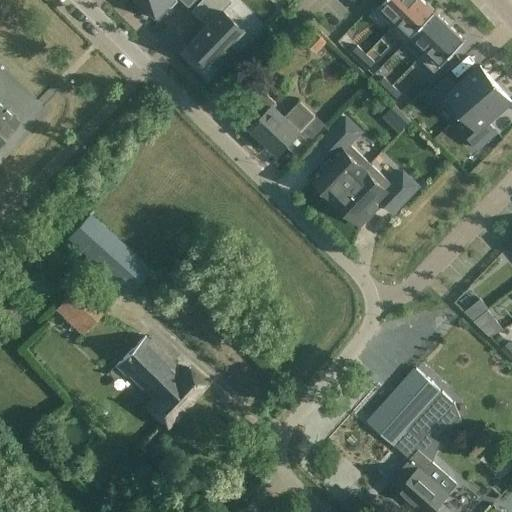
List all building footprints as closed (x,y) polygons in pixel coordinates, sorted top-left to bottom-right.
[(141,0),(139,2),(156,19),(174,0),(180,0),(187,6),(192,0),(141,0)] [(207,24),(186,46),(206,66),(241,29),(222,11),(231,2),(228,0),(201,0),(191,10),(203,22),(204,21),(207,24)] [(385,0),(377,9),(393,25),(394,25),(418,0),(385,0)] [(393,25),(390,28),(405,43),(436,11),(424,0),(418,0),(394,25),(393,25)] [(436,11),(405,43),(420,57),(450,25),(436,11)] [(450,25),(420,57),(435,72),(466,40),(465,39),(450,25)] [(359,61),(366,54),(357,45),(350,53),(359,61)] [(375,62),(366,54),(359,61),(368,70),(375,62)] [(449,76),(429,93),(439,104),(442,101),(457,118),(461,115),(460,115),(496,83),(481,65),(457,86),(449,76)] [(386,93),(392,85),(384,77),(377,84),(386,93)] [(496,83),(460,115),(461,115),(475,131),(468,137),(478,148),(498,131),(489,121),(511,101),(496,83)] [(401,94),(392,85),(386,93),(394,101),(401,94)] [(267,94),(252,110),(261,118),(252,127),(279,153),(288,144),(300,155),(327,127),(300,101),(285,117),(273,106),(276,102),(267,94)] [(0,141),(19,122),(10,114),(6,117),(0,111),(0,141)] [(335,201),(371,163),(350,143),(361,131),(346,117),(329,136),(322,143),(332,153),(310,176),(335,201)] [(392,184),(371,163),(335,201),(361,225),(383,202),(393,212),(418,186),(404,172),(392,184)] [(148,267),(90,214),(67,239),(125,292),(148,267)] [(78,287),(55,309),(81,335),(104,313),(78,287)] [(474,321),(488,310),(489,309),(481,298),(464,311),(474,321)] [(503,329),(488,310),(474,321),(489,335),(503,329)] [(182,370),(144,333),(116,363),(128,374),(129,372),(152,394),(144,403),(166,424),(207,382),(187,364),(182,370)] [(511,357),(511,355),(511,342),(510,341),(503,348),(511,357)] [(417,367),(370,419),(395,442),(409,427),(421,438),(422,436),(439,445),(462,420),(455,403),(455,402),(454,403),(417,369),(418,368),(417,367)] [(317,449),(347,464),(356,447),(327,432),(317,449)] [(404,462),(390,478),(399,486),(398,488),(425,511),(430,511),(449,491),(458,481),(435,460),(419,446),(404,462)]
